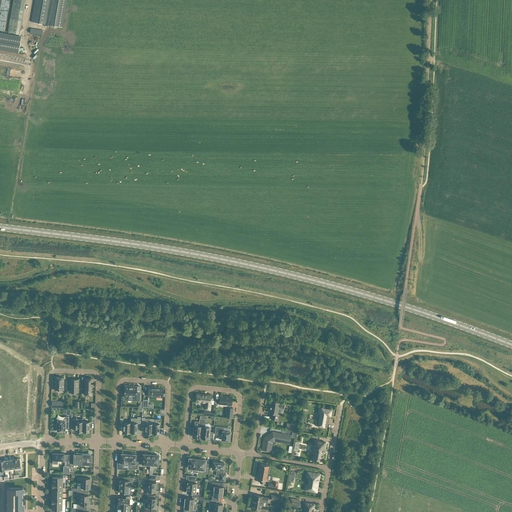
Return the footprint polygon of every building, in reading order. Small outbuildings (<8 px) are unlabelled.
[(13,0),(10,18),(8,32),(20,34),(26,0),(13,0)] [(35,0),(32,22),(46,24),(63,27),(67,0),(35,0)] [(0,50),(19,54),(22,39),(0,35),(0,50)] [(15,364),(13,371),(24,374),(26,367),(15,364)] [(55,377),(55,387),(63,388),(64,377),(55,377)] [(84,378),(84,394),(93,394),(93,378),(84,378)] [(70,379),(70,392),(78,392),(78,379),(70,379)] [(124,397),(124,400),(136,400),(140,401),(140,392),(136,391),(137,386),(125,386),(124,397)] [(148,387),(148,392),(148,396),(162,397),(163,388),(148,387)] [(195,402),(206,403),(206,405),(207,405),(207,410),(210,410),(211,404),(212,395),(196,393),(195,402)] [(228,396),(228,397),(220,396),(219,403),(228,404),(228,407),(227,407),(226,417),(232,418),(233,408),(230,407),(230,405),(231,405),(232,397),(228,396)] [(271,419),(277,420),(278,414),(277,414),(279,408),(284,409),(285,404),(279,403),(280,402),(271,400),(269,412),(272,413),(271,419)] [(319,407),(318,413),(320,414),(319,419),(316,419),(314,425),(327,427),(329,415),(330,415),(331,409),(319,407)] [(57,421),(57,424),(56,424),(56,425),(56,426),(56,427),(57,427),(57,431),(58,431),(61,431),(65,431),(65,428),(69,428),(69,416),(64,416),(62,418),(62,421),(57,421)] [(131,422),(130,432),(131,432),(131,433),(134,433),(134,432),(137,433),(137,423),(141,423),(141,417),(137,416),(137,418),(131,418),(131,422)] [(193,436),(201,437),(203,418),(200,418),(199,418),(199,426),(194,425),(193,436)] [(203,418),(201,437),(202,437),(202,438),(205,439),(205,438),(209,438),(210,427),(205,427),(206,419),(205,419),(203,418)] [(215,426),(215,434),(219,434),(219,433),(222,434),(221,440),(230,441),(231,431),(223,430),(223,428),(221,428),(221,426),(215,426)] [(274,440),(280,442),(289,443),(290,435),(272,432),(264,438),(262,449),(270,450),(272,442),(274,440)] [(310,458),(322,460),(323,450),(324,450),(325,442),(319,441),(319,440),(314,439),(313,445),(314,446),(312,452),(311,452),(310,458)] [(52,452),(52,455),(53,455),(53,457),(53,460),(53,464),(58,464),(58,461),(62,461),(62,460),(64,460),(64,453),(57,453),(57,452),(52,452)] [(129,454),(128,454),(128,453),(124,452),(124,453),(121,453),(121,460),(117,460),(117,469),(121,469),(121,465),(128,466),(129,454)] [(74,464),(82,464),(82,453),(76,453),(76,454),(73,454),(73,455),(70,455),(70,466),(74,466),(74,464)] [(88,453),(82,453),(82,464),(89,464),(89,466),(93,466),(93,455),(91,455),(91,453),(88,453)] [(139,469),(139,465),(139,461),(135,461),(136,454),(133,454),(133,453),(129,453),(129,454),(128,466),(128,465),(135,465),(134,469),(139,469)] [(150,464),(151,454),(147,454),(146,453),(145,453),(144,453),(144,454),(143,454),(143,457),(140,457),(139,461),(139,465),(143,466),(143,464),(150,464)] [(151,454),(150,464),(150,470),(153,470),(153,467),(154,467),(154,465),(158,465),(158,459),(159,459),(159,458),(160,458),(159,457),(159,456),(159,455),(158,455),(158,454),(157,454),(156,454),(155,454),(155,455),(151,454)] [(197,472),(197,469),(198,459),(194,458),(194,457),(191,457),(191,458),(189,458),(188,468),(193,469),(192,472),(197,472)] [(198,459),(197,469),(204,470),(204,473),(208,473),(208,466),(205,466),(206,460),(202,459),(202,458),(199,458),(199,459),(198,459)] [(219,480),(225,481),(226,473),(223,473),(223,470),(224,470),(224,463),(218,462),(218,461),(214,461),(214,462),(213,461),(212,468),(217,469),(216,475),(219,476),(219,480)] [(258,473),(257,478),(260,479),(259,482),(265,483),(266,480),(267,474),(267,471),(268,471),(269,465),(265,464),(264,464),(260,464),(259,473),(258,473)] [(309,478),(308,484),(306,484),(304,490),(316,492),(320,474),(308,472),(307,477),(309,478)] [(133,481),(133,478),(126,477),(126,480),(120,480),(120,483),(119,482),(119,486),(131,486),(131,481),(133,481)] [(199,480),(196,480),(194,480),(194,482),(188,482),(187,487),(196,488),(199,488),(199,480)] [(214,486),(214,491),(223,492),(223,486),(219,486),(219,482),(212,481),(211,485),(214,486)] [(90,488),(90,483),(81,482),(81,487),(77,487),(77,491),(84,491),(84,488),(90,488)] [(126,492),(126,495),(130,495),(132,496),(132,492),(130,492),(131,487),(131,486),(119,486),(119,489),(120,489),(119,492),(126,492)] [(196,488),(187,487),(187,492),(192,493),(192,495),(198,496),(199,493),(196,493),(196,488)] [(22,511),(23,502),(24,502),(24,493),(23,493),(23,488),(8,488),(8,511),(9,511),(8,511),(22,511)] [(223,493),(223,492),(214,491),(213,496),(212,496),(212,500),(216,500),(217,500),(217,496),(222,497),(222,496),(223,496),(223,493)] [(254,494),(252,508),(260,510),(260,511),(265,511),(266,511),(268,507),(266,507),(267,502),(268,497),(254,494)] [(130,495),(126,495),(122,495),(121,498),(118,498),(118,504),(130,504),(129,504),(130,499),(130,495)] [(148,497),(147,502),(156,503),(156,498),(153,497),(153,495),(145,495),(145,497),(148,497)] [(289,503),(291,505),(296,508),(300,504),(299,499),(291,498),(289,503)] [(89,500),(80,499),(77,499),(77,508),(82,508),(82,504),(89,505),(89,504),(90,504),(90,500),(89,500)] [(216,500),(212,500),(210,499),(210,502),(209,504),(213,504),(213,509),(222,510),(222,504),(216,503),(216,500)] [(193,503),(184,502),(184,508),(190,509),(189,511),(196,511),(196,504),(193,503)] [(304,511),(312,511),(314,504),(305,502),(304,507),(305,507),(304,511)]
